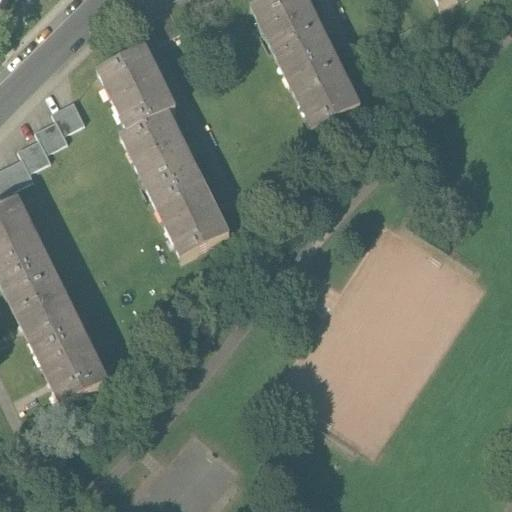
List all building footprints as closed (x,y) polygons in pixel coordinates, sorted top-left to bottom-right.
[(0,0),(0,17),(9,0),(0,0)] [(217,0),(182,0),(167,8),(171,15),(150,25),(160,46),(182,35),(179,28),(199,18),(195,11),(217,0)] [(254,11),(284,72),(331,49),(306,0),(276,0),(260,8),(254,11)] [(255,0),(260,8),(276,0),(255,0)] [(361,110),(331,49),(284,72),(314,133),(361,110)] [(177,113),(147,52),(99,75),(130,137),(171,117),(177,113)] [(86,127),(75,105),(52,116),(57,125),(36,135),(40,142),(19,153),(23,162),(0,172),(0,195),(5,206),(17,200),(14,194),(35,184),(30,175),(51,165),(47,157),(69,146),(65,137),(86,127)] [(122,140),(153,201),(201,178),(171,117),(130,137),(122,140)] [(231,239),(201,178),(153,201),(183,262),(231,239)] [(0,213),(0,288),(0,289),(50,265),(20,203),(0,213)] [(0,289),(31,350),(80,326),(50,265),(0,289)] [(111,387),(80,326),(31,350),(61,411),(111,387)]
